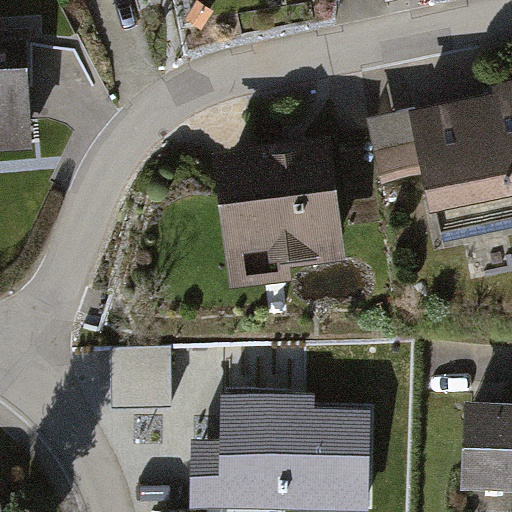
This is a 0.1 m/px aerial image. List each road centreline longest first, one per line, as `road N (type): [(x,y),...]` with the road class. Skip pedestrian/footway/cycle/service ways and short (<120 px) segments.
road 1 (residential): [(26,350),(121,150),(183,97),(256,73),(511,17)]
road 2 (residential): [(26,350),(81,438),(113,511)]
